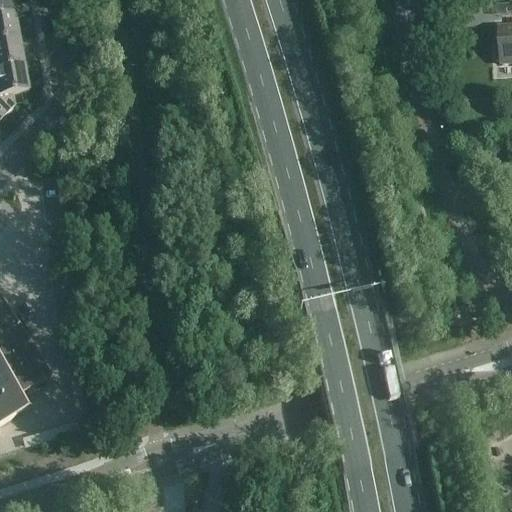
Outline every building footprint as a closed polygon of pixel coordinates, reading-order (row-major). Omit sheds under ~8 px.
[(0,0),(0,19),(14,17),(12,8),(18,7),(17,0),(0,0)] [(14,17),(0,19),(0,46),(19,43),(14,17)] [(511,29),(499,30),(500,49),(496,49),(497,63),(501,63),(501,66),(511,65),(511,29)] [(0,72),(23,69),(19,43),(0,46),(0,72)] [(23,69),(0,72),(0,99),(28,94),(23,69)] [(0,427),(28,409),(20,396),(50,377),(0,297),(0,427)]
